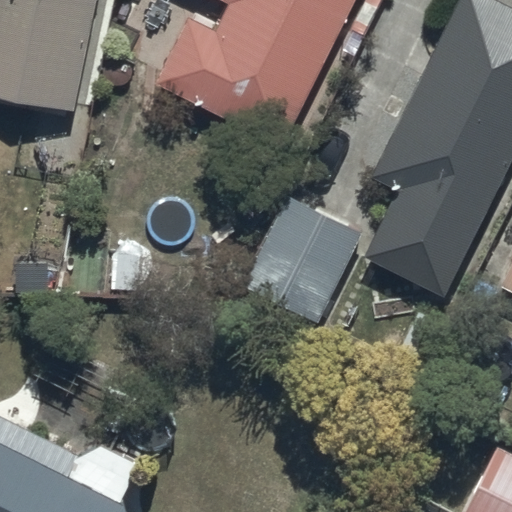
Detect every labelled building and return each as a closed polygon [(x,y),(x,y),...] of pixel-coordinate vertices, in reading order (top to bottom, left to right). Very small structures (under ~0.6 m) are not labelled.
[(0,0),(0,102),(79,116),(98,0),(0,0)] [(191,24),(158,89),(284,152),(360,0),(209,0),(232,11),(218,38),(191,24)] [(448,301),(511,170),(511,12),(485,0),(464,0),(375,183),(401,195),(368,262),(448,301)] [(321,328),(364,239),(287,202),(244,290),(321,328)] [(0,511),(122,511),(143,474),(99,450),(80,460),(0,421),(0,511)] [(511,511),(511,459),(499,454),(469,511),(511,511)]
